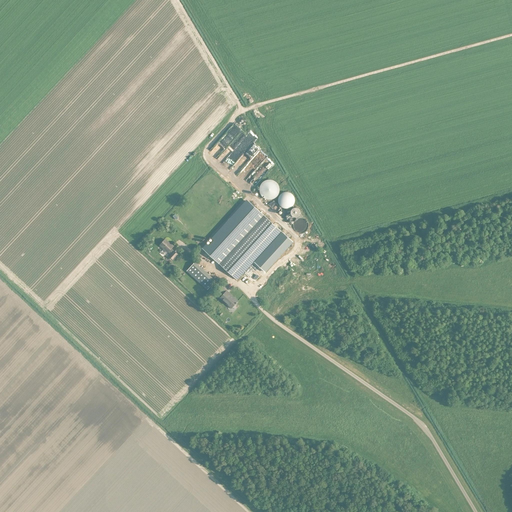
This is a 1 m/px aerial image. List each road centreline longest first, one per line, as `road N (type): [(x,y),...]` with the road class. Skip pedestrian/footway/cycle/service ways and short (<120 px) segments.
road 1 (track): [(511,408),(423,395),(349,359),(304,392),(189,388),(160,423),(255,511)]
road 2 (unclassified): [(474,511),(428,433),(279,326)]
